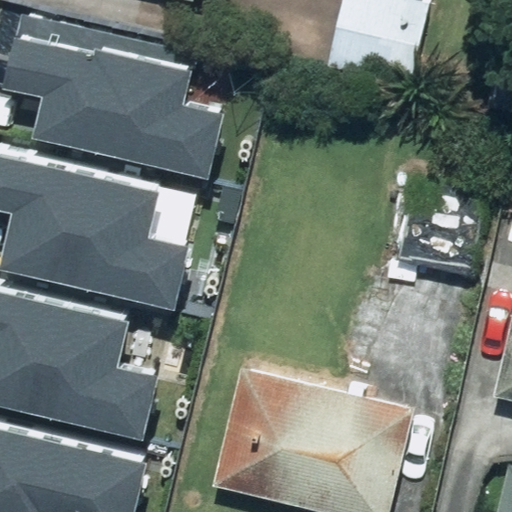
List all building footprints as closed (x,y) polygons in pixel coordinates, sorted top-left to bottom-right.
[(200,39),(43,0),(26,0),(14,49),(53,58),(38,115),(214,159),(230,96),(188,86),(200,39)] [(431,3),(421,0),(341,0),(326,66),(411,84),(431,3)] [(163,166),(0,125),(0,181),(16,185),(1,242),(177,286),(193,223),(151,213),(163,166)] [(484,205),(419,189),(402,259),(468,275),(484,205)] [(140,301),(0,265),(0,381),(154,420),(170,357),(129,347),(140,301)] [(511,303),(494,395),(511,398),(511,303)] [(387,511),(413,405),(239,363),(210,484),(328,511),(387,511)] [(140,511),(159,441),(0,400),(0,503),(34,511),(61,511),(63,506),(87,511),(140,511)] [(511,511),(511,458),(504,457),(490,511),(511,511)]
